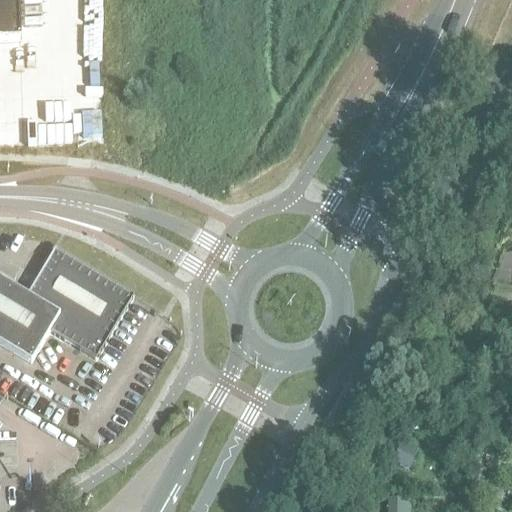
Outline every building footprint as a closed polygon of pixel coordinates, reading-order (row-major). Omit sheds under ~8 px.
[(18,0),(0,0),(0,44),(20,43),(18,0)] [(134,300),(55,253),(27,299),(0,282),(0,347),(31,366),(49,336),(96,363),(134,300)] [(480,346),(480,364),(493,364),(493,346),(480,346)] [(401,445),(393,464),(408,470),(416,452),(401,445)] [(491,493),(485,497),(491,505),(497,500),(491,493)]
